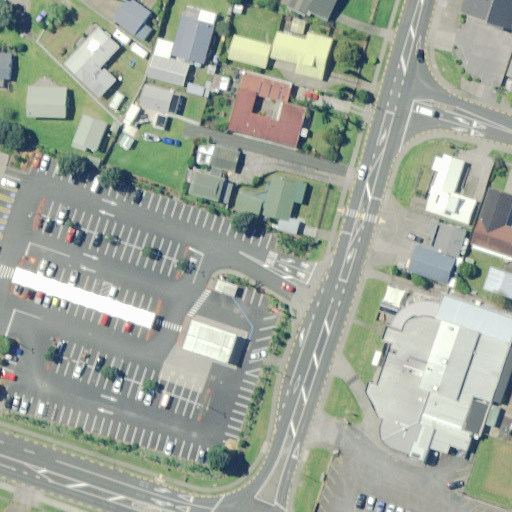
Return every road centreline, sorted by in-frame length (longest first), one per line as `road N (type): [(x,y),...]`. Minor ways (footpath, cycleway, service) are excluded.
road 1 (tertiary): [(260,511),(395,93)]
road 2 (secondary): [(0,459),(155,511)]
road 3 (residential): [(395,93),(511,132)]
